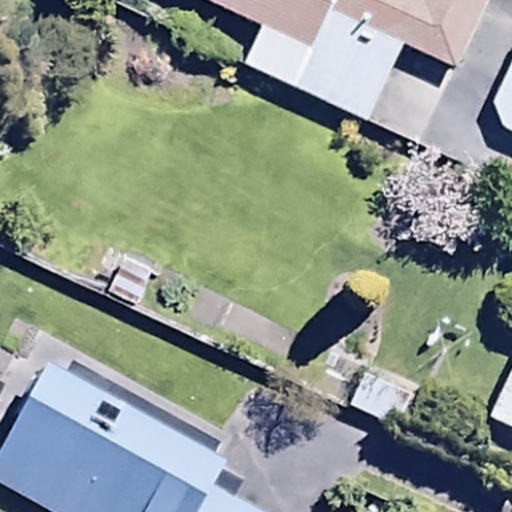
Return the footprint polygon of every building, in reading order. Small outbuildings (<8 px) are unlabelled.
[(198,0),(255,26),(237,63),(360,124),(399,47),(448,71),(482,0),(198,0)] [(511,141),(511,50),(486,107),(498,135),(511,141)] [(511,356),(483,417),(511,430),(511,356)] [(0,434),(0,487),(44,511),(257,511),(204,482),(218,457),(42,359),(0,434)] [(360,372),(343,408),(390,430),(407,394),(360,372)]
